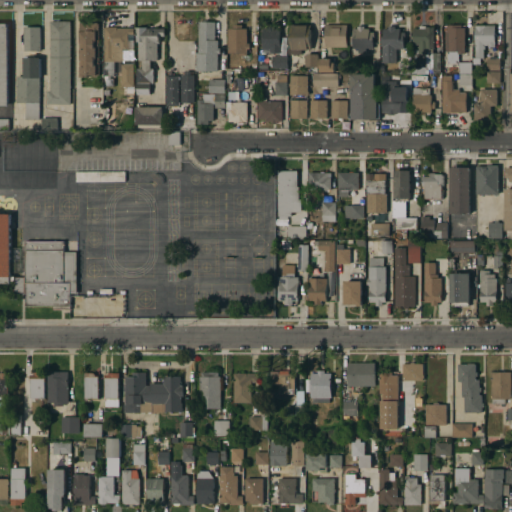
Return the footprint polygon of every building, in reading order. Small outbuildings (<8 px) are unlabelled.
[(70,105),(46,105),(46,92),(50,92),(50,22),(70,22),(70,105)] [(215,23),(214,41),(218,41),(217,48),(220,49),(220,55),(217,54),(217,72),(195,71),(196,53),(198,53),(198,22),(215,23)] [(79,68),(78,68),(78,61),(79,61),(79,51),(78,51),(78,43),(79,43),(79,23),(98,23),(98,44),(100,44),(100,47),(98,47),(98,61),(100,61),(100,64),(99,64),(99,76),(87,76),(87,78),(79,78),(79,68)] [(8,106),(0,106),(0,24),(8,24),(8,106)] [(228,29),(232,29),(232,25),(241,26),(241,29),(247,29),(247,44),(249,44),(249,50),(246,50),(246,56),(239,56),(239,54),(227,54),(228,29)] [(290,26),(310,26),(310,50),(290,50),(290,26)] [(347,48),(325,48),(324,26),(347,26),(347,48)] [(445,33),(446,33),(446,26),(461,26),(461,29),(464,28),(464,55),(458,55),(457,52),(454,52),(454,54),(452,54),(452,52),(445,52),(445,33)] [(475,26),(495,26),(494,48),(488,48),(488,46),(485,46),(485,50),(483,50),(483,59),(475,59),(475,26)] [(262,30),(267,30),(267,27),(274,27),(274,29),(280,29),(280,54),(269,54),(269,49),(262,49),(262,30)] [(366,49),(366,54),(358,54),(358,49),(353,49),(352,43),(350,43),(350,36),(352,36),(352,29),(357,29),(357,27),(364,27),(364,29),(369,29),(369,33),(374,33),(374,38),(372,38),(372,49),(366,49)] [(382,48),(383,48),(383,47),(381,47),(381,37),(382,37),(383,29),(388,30),(388,27),(395,27),(395,29),(399,29),(399,33),(405,33),(405,39),(404,38),(404,49),(396,49),(396,63),(381,63),(382,48)] [(433,50),(432,50),(432,53),(440,53),(440,70),(425,70),(425,55),(418,54),(418,45),(413,45),(413,29),(419,29),(419,27),(425,27),(425,28),(434,28),(433,50)] [(23,28),(40,28),(40,52),(23,52),(23,28)] [(104,28),(116,28),(116,29),(133,29),(133,37),(127,37),(127,50),(122,50),(122,62),(113,62),(113,77),(104,77),(104,28)] [(137,43),(135,43),(136,28),(146,28),(146,29),(164,29),(164,37),(159,37),(159,44),(157,44),(157,61),(149,61),(149,69),(153,69),(153,84),(149,84),(149,96),(136,96),(136,69),(141,69),(141,61),(137,61),(137,43)] [(495,54),(495,57),(500,57),(499,71),(486,71),(486,54),(495,54)] [(318,68),(305,68),(305,59),(303,59),(303,56),(306,56),(306,55),(318,55),(318,68)] [(16,77),(23,77),(23,58),(29,58),(29,56),(35,56),(35,59),(40,59),(40,79),(39,79),(38,120),(25,120),(25,104),(16,104),(16,77)] [(288,69),(280,70),(280,68),(272,69),(272,65),(268,65),(268,60),(272,60),(272,57),(287,57),(288,69)] [(331,59),(331,63),(334,63),(334,73),(319,73),(320,59),(331,59)] [(458,63),(459,63),(459,60),(465,60),(465,62),(471,62),(471,74),(458,75),(458,63)] [(410,75),(398,75),(398,63),(409,63),(410,75)] [(121,65),(133,64),(133,88),(121,88),(121,65)] [(180,76),(184,76),(184,72),(190,72),(190,76),(194,76),(194,104),(180,104),(180,76)] [(500,83),(486,83),(486,72),(500,72),(500,83)] [(338,87),(313,88),(313,74),(338,74),(338,87)] [(471,74),(472,86),(459,86),(458,75),(471,74)] [(351,75),(374,75),(374,89),(377,89),(377,120),(351,120),(351,75)] [(307,96),(289,95),(290,76),(308,76),(307,96)] [(166,77),(178,77),(178,107),(165,107),(166,77)] [(225,94),(208,94),(208,80),(225,80),(225,94)] [(441,82),(453,81),(453,83),(456,83),(457,90),(465,90),(465,93),(466,93),(466,113),(442,114),(441,82)] [(396,82),(396,88),(407,88),(407,114),(394,113),(394,116),(387,116),(387,113),(381,113),(381,82),(396,82)] [(275,83),(286,83),(286,96),(275,96),(275,83)] [(412,89),(429,89),(429,96),(431,96),(431,102),(434,102),(434,109),(431,109),(431,113),(425,113),(425,116),(418,116),(418,114),(412,114),(412,89)] [(497,107),(490,107),(490,121),(474,121),(474,105),(480,105),(480,90),(497,90),(497,107)] [(197,101),(203,101),(203,95),(225,95),(225,109),(213,109),(213,121),(208,121),(208,125),(197,125),(197,101)] [(290,119),(290,101),(307,101),(306,119),(290,119)] [(327,119),(310,119),(310,101),(327,101),(327,119)] [(347,101),(347,119),(331,119),(331,101),(347,101)] [(281,102),(281,122),(276,122),(276,125),(271,125),(271,122),(265,122),(265,120),(258,120),(258,102),(281,102)] [(247,122),(228,122),(228,110),(230,110),(230,103),(247,103),(247,122)] [(162,125),(135,125),(135,108),(162,108),(162,125)] [(57,131),(41,131),(41,119),(57,119),(57,131)] [(9,131),(0,131),(0,120),(9,120),(9,131)] [(168,132),(180,132),(180,146),(168,146),(168,132)] [(51,143),(51,160),(4,160),(4,158),(0,158),(0,152),(4,152),(4,143),(51,143)] [(498,195),(476,195),(476,167),(487,167),(487,166),(498,166),(498,195)] [(52,184),(47,184),(47,185),(43,185),(43,184),(36,184),(36,185),(32,185),(32,187),(26,187),(26,184),(24,184),(24,185),(19,185),(19,184),(13,184),(13,185),(9,185),(9,187),(4,187),(4,168),(52,168),(52,184)] [(470,168),(470,215),(450,215),(450,168),(470,168)] [(297,171),(297,188),(299,188),(299,201),(301,201),(301,213),(291,213),(291,217),(290,217),(290,220),(276,220),(276,215),(277,215),(277,171),(297,171)] [(394,199),(394,171),(410,171),(410,199),(394,199)] [(125,182),(75,183),(75,173),(125,172),(125,182)] [(358,190),(352,190),(352,192),(348,192),(348,197),(338,197),(338,190),(338,173),(358,173),(358,190)] [(331,191),(327,191),(327,192),(324,192),(324,191),(308,191),(308,174),(331,174),(331,191)] [(380,174),(380,175),(385,175),(385,195),(387,195),(387,213),(366,214),(366,175),(380,174)] [(425,200),(424,187),(422,187),(422,178),(429,177),(429,174),(434,174),(434,175),(441,175),(441,176),(443,176),(443,186),(441,186),(441,199),(425,200)] [(327,216),(326,221),(322,221),(322,216),(321,216),(322,203),(335,203),(335,217),(327,216)] [(363,219),(350,219),(350,218),(344,218),(344,206),(350,206),(363,206),(363,219)] [(0,212),(10,212),(10,282),(0,281),(0,212)] [(421,238),(421,217),(429,217),(429,220),(434,220),(434,223),(447,223),(447,239),(421,238)] [(417,231),(394,231),(394,218),(417,219),(417,231)] [(502,239),(488,239),(488,223),(494,223),(495,222),(498,222),(498,223),(502,223),(502,239)] [(388,233),(387,223),(369,224),(370,233),(388,233)] [(306,240),(287,240),(287,227),(306,227),(306,240)] [(77,291),(70,291),(70,307),(53,307),(53,304),(25,304),(25,289),(25,292),(14,292),(14,275),(24,275),(24,284),(25,284),(25,239),(64,239),(64,250),(77,250),(77,291)] [(334,272),(324,272),(325,251),(317,251),(318,241),(334,241),(334,272)] [(450,241),(474,241),(474,253),(450,253),(450,241)] [(392,242),(392,254),(381,254),(381,242),(392,242)] [(308,246),(307,272),(297,272),(297,268),(296,268),(296,265),(297,265),(298,245),(308,246)] [(419,263),(407,262),(407,245),(419,245),(419,263)] [(409,298),(409,307),(394,306),(394,295),(394,247),(405,248),(404,265),(409,265),(409,276),(414,276),(414,298),(409,298)] [(350,250),(356,250),(356,262),(350,262),(350,265),(336,265),(336,250),(350,249),(350,250)] [(385,300),(382,300),(382,304),(375,304),(375,300),(369,300),(369,283),(366,283),(366,277),(368,277),(368,256),(383,256),(383,265),(385,265),(385,300)] [(493,269),(493,256),(502,256),(502,263),(502,269),(493,269)] [(298,299),(292,299),(292,303),(284,303),(284,299),(276,298),(277,274),(282,275),(282,262),(295,263),(294,275),(298,275),(298,299)] [(441,300),(437,300),(437,304),(430,304),(430,300),(424,300),(424,262),(434,262),(434,274),(437,274),(437,276),(441,276),(441,300)] [(496,300),(492,300),(492,304),(486,304),(486,300),(479,300),(480,268),(489,268),(489,272),(494,272),(494,276),(496,276),(496,300)] [(469,300),(469,304),(451,304),(451,300),(449,300),(449,273),(469,273),(469,300)] [(511,303),(511,273),(504,273),(503,303),(511,303)] [(326,299),(321,299),(320,303),(314,303),(314,299),(308,299),(309,276),(326,276),(326,299)] [(361,303),(360,303),(360,304),(357,304),(357,303),(344,303),(344,279),(362,279),(361,303)] [(423,373),(424,373),(424,376),(423,376),(423,379),(402,378),(402,362),(411,362),(411,361),(413,361),(413,362),(423,362),(423,373)] [(464,411),(464,395),(461,395),(461,380),(458,380),(458,362),(467,362),(467,361),(474,361),(474,362),(476,362),(476,370),(477,370),(477,374),(475,374),(475,378),(479,378),(479,386),(481,386),(481,389),(479,389),(479,393),(482,393),(482,401),(483,401),(483,405),(482,405),(482,411),(464,411)] [(374,386),(347,386),(347,363),(374,363),(374,386)] [(68,402),(63,402),(63,404),(53,404),(53,400),(47,400),(47,369),(68,369),(68,402)] [(295,393),(278,393),(278,381),(270,382),(270,369),(289,369),(289,373),(295,373),(295,393)] [(31,396),(30,380),(30,373),(34,373),(34,370),(45,370),(45,378),(44,378),(44,396),(31,396)] [(165,410),(165,411),(123,410),(123,402),(125,402),(125,389),(123,389),(123,384),(125,384),(125,374),(132,374),(132,370),(146,370),(146,383),(149,383),(149,381),(163,381),(163,374),(180,374),(180,383),(183,383),(183,394),(180,394),(180,401),(181,401),(181,410),(165,410)] [(331,398),(329,398),(329,402),(312,402),(312,398),(310,398),(310,373),(317,373),(317,370),(324,371),(324,373),(331,373),(331,398)] [(511,397),(505,397),(504,402),(504,407),(492,407),(492,401),(492,397),(491,397),(491,370),(511,370),(511,397)] [(0,395),(0,371),(9,371),(8,395),(0,395)] [(98,399),(85,399),(85,375),(84,375),(84,371),(92,371),(94,372),(95,373),(95,374),(98,374),(98,399)] [(119,376),(118,376),(118,397),(118,407),(105,407),(105,397),(104,397),(105,373),(108,373),(108,371),(119,371),(119,376)] [(220,407),(199,407),(199,376),(201,376),(201,371),(218,371),(218,376),(220,376),(220,407)] [(398,400),(382,400),(382,391),(379,391),(379,371),(391,371),(391,373),(398,373),(398,400)] [(233,403),(233,373),(258,373),(258,382),(251,382),(251,403),(233,403)] [(304,402),(305,402),(305,416),(294,416),(294,403),(296,403),(296,389),(304,389),(304,402)] [(249,431),(249,416),(260,416),(260,408),(256,408),(257,399),(267,399),(267,431),(249,431)] [(357,422),(343,422),(343,399),(357,399),(357,422)] [(446,425),(425,425),(425,409),(441,409),(441,408),(446,408),(446,425)] [(0,435),(0,414),(20,414),(20,435),(0,435)] [(79,433),(61,433),(61,417),(79,417),(79,433)] [(409,433),(403,433),(403,428),(402,428),(402,429),(391,429),(391,417),(402,417),(402,418),(409,418),(409,433)] [(192,435),(179,435),(179,420),(192,420),(192,435)] [(229,436),(214,436),(214,420),(229,420),(229,436)] [(136,436),(120,436),(120,422),(136,422),(136,436)] [(471,437),(451,437),(451,423),(471,423),(471,437)] [(102,437),(83,437),(83,424),(102,424),(102,437)] [(337,443),(321,443),(321,427),(329,427),(329,426),(335,426),(335,427),(337,427),(337,443)] [(424,437),(424,426),(435,426),(435,438),(424,437)] [(360,466),(360,454),(353,454),(353,440),(356,440),(356,437),(361,437),(361,440),(365,440),(365,453),(371,453),(371,466),(360,466)] [(120,457),(119,457),(106,457),(107,438),(120,438),(120,457)] [(304,464),(291,464),(291,439),(304,439),(304,464)] [(286,464),(270,464),(270,440),(286,440),(286,464)] [(70,441),(51,441),(52,454),(70,454),(70,441)] [(451,454),(450,454),(450,455),(439,455),(439,454),(435,454),(435,441),(450,441),(451,454)] [(145,463),(133,463),(133,442),(145,442),(145,463)] [(182,459),(182,446),(183,446),(183,442),(192,442),(192,446),(194,446),(194,460),(182,459)] [(95,460),(83,459),(83,446),(95,446),(95,460)] [(243,459),(231,459),(231,447),(243,447),(243,459)] [(207,463),(207,450),(218,450),(218,463),(207,463)] [(267,463),(255,463),(255,450),(268,450),(267,463)] [(483,463),(481,463),(481,476),(474,476),(475,463),(471,463),(471,450),(483,450),(483,463)] [(169,463),(158,463),(158,451),(169,451),(169,463)] [(307,452),(326,452),(326,453),(341,453),(341,465),(327,465),(327,466),(321,466),(321,468),(307,469),(307,452)] [(402,466),(389,466),(389,454),(402,454),(402,466)] [(427,471),(413,471),(413,454),(427,454),(427,471)] [(106,457),(119,457),(118,475),(106,475),(106,457)] [(356,463),(355,477),(365,477),(365,490),(370,490),(370,495),(355,495),(355,503),(345,503),(345,491),(345,472),(345,463),(356,463)] [(220,464),(233,465),(233,471),(234,471),(234,473),(237,473),(237,494),(242,494),(242,503),(229,503),(229,502),(227,502),(227,503),(223,503),(223,502),(219,502),(220,464)] [(10,494),(11,494),(11,466),(25,466),(25,495),(26,495),(26,500),(22,500),(22,503),(10,503),(10,494)] [(453,502),(453,490),(457,490),(457,484),(454,484),(454,467),(469,467),(469,477),(478,477),(478,493),(483,493),(483,502),(453,502)] [(484,467),(503,468),(503,477),(502,477),(502,508),(492,508),(492,507),(484,506),(484,467)] [(138,477),(139,477),(139,502),(121,502),(121,468),(136,468),(138,477)] [(379,468),(389,468),(389,471),(394,471),(394,476),(396,476),(396,486),(397,486),(397,495),(402,495),(402,503),(386,503),(382,503),(379,503),(379,468)] [(65,469),(65,502),(62,502),(62,509),(49,509),(49,469),(65,469)] [(213,502),(196,502),(196,477),(201,469),(208,469),(213,476),(213,502)] [(511,469),(503,470),(504,483),(511,483),(511,469)] [(170,473),(188,473),(188,494),(193,494),(193,503),(178,503),(178,504),(172,504),(172,502),(170,502),(170,473)] [(429,473),(444,473),(444,499),(440,499),(440,502),(429,502),(429,473)] [(84,474),(84,475),(90,475),(90,496),(95,496),(95,504),(74,504),(74,474),(84,474)] [(403,482),(404,482),(404,474),(409,474),(409,476),(417,476),(417,482),(420,482),(420,503),(403,503),(403,482)] [(98,476),(114,476),(114,495),(120,495),(120,503),(107,503),(107,504),(105,504),(105,505),(100,505),(100,503),(98,503),(98,476)] [(146,477),(163,476),(163,498),(163,502),(147,502),(146,477)] [(0,477),(8,477),(8,503),(0,503),(0,477)] [(245,477),(262,477),(263,502),(249,502),(249,499),(245,499),(245,477)] [(278,477),(295,477),(295,492),(302,492),(302,502),(278,502),(278,477)] [(333,477),(333,503),(326,503),(326,500),(318,500),(318,489),(312,489),(312,477),(333,477)]
